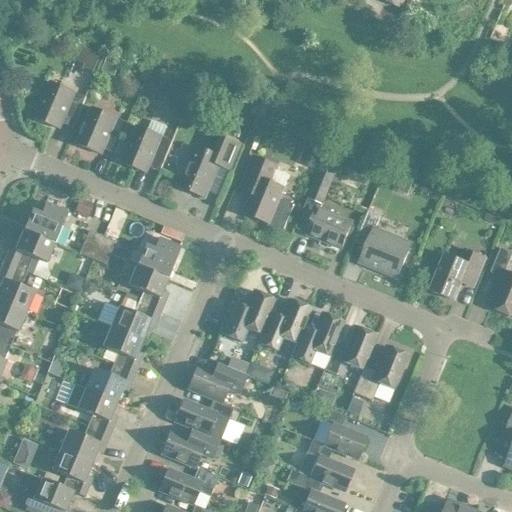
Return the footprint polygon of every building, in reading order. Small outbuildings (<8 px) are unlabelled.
[(380,0),(400,8),(403,0),(380,0)] [(90,50),(84,64),(81,71),(91,76),(100,54),(90,50)] [(85,97),(50,82),(34,119),(59,129),(61,123),(72,128),(85,97)] [(76,145),(101,155),(103,149),(114,154),(127,123),(91,108),(76,145)] [(136,126),(121,163),(146,173),(148,167),(159,172),(172,141),(162,137),(166,127),(151,121),(147,131),(136,126)] [(263,123),(259,131),(272,135),(275,128),(263,123)] [(205,198),(218,165),(229,170),(240,144),(228,139),(221,158),(194,147),(178,187),(205,198)] [(301,154),(320,162),(325,149),(307,141),(301,154)] [(253,156),(241,184),(254,189),(251,197),(244,214),(268,224),(268,223),(283,229),(293,205),(279,198),(283,188),(288,175),(275,169),(276,166),(253,156)] [(341,250),(352,222),(323,210),(337,176),(322,170),(297,229),(306,232),(305,235),(341,250)] [(394,184),(397,177),(387,173),(384,180),(394,184)] [(75,211),(88,216),(93,204),(79,199),(75,211)] [(31,211),(22,231),(54,244),(67,213),(44,203),(40,214),(31,211)] [(397,277),(410,245),(374,230),(379,217),(367,212),(355,242),(366,247),(360,262),(397,277)] [(3,263),(25,272),(31,258),(45,264),(54,244),(22,231),(14,250),(9,248),(3,263)] [(93,260),(103,237),(88,231),(78,254),(93,260)] [(144,246),(136,266),(167,279),(181,245),(158,236),(152,249),(144,246)] [(114,242),(103,237),(93,260),(104,265),(114,242)] [(490,273),(501,277),(489,307),(511,316),(511,274),(504,272),(511,253),(500,248),(490,273)] [(430,291),(454,301),(464,276),(475,281),(484,258),(465,250),(460,261),(444,255),(430,291)] [(0,279),(2,280),(0,285),(0,302),(25,313),(33,293),(19,287),(25,272),(3,263),(0,269),(0,279)] [(167,279),(136,266),(127,286),(142,292),(138,303),(160,312),(164,301),(159,299),(167,279)] [(246,329),(260,335),(272,308),(275,301),(252,291),(246,306),(235,302),(222,335),(240,342),(246,329)] [(281,337),(295,343),(296,343),(305,322),(310,309),(288,300),(283,313),(272,308),(260,335),(257,343),(276,351),(281,337)] [(0,342),(11,347),(25,313),(0,302),(0,342)] [(118,308),(110,328),(141,341),(149,321),(155,323),(160,312),(138,303),(133,314),(118,308)] [(329,357),(333,348),(343,323),(321,313),(316,326),(305,322),(296,343),(295,343),(290,357),(309,364),(314,351),(328,357),(329,357)] [(329,357),(328,357),(323,370),(326,372),(323,379),(331,383),(340,362),(361,371),(362,371),(363,367),(377,336),(354,327),(344,353),(333,348),(329,357)] [(112,365),(134,374),(139,363),(133,360),(141,341),(110,328),(102,348),(107,350),(104,358),(113,361),(112,365)] [(0,373),(11,347),(0,342),(0,373)] [(374,371),(363,367),(362,371),(361,371),(352,393),(371,401),(378,384),(393,390),(407,356),(385,346),(374,371)] [(260,371),(258,366),(250,362),(245,375),(256,379),(260,371)] [(212,400),(221,404),(226,392),(230,393),(239,394),(246,376),(218,364),(213,376),(195,368),(187,389),(212,400)] [(93,369),(85,389),(116,402),(124,383),(129,385),(134,374),(112,365),(108,375),(93,369)] [(87,426),(109,435),(113,424),(108,422),(116,402),(85,389),(75,385),(67,403),(77,407),(76,409),(91,415),(87,426)] [(312,402),(329,408),(334,396),(317,389),(312,402)] [(352,397),(346,411),(357,416),(363,402),(352,397)] [(233,408),(221,404),(212,400),(208,411),(182,401),(173,422),(199,432),(219,441),(233,408)] [(324,408),(319,420),(331,425),(322,445),(331,449),(357,460),(366,439),(340,428),(344,417),(324,408)] [(503,467),(511,470),(511,413),(495,454),(507,459),(503,467)] [(67,431),(59,451),(90,464),(99,444),(104,447),(109,435),(87,426),(82,437),(67,431)] [(219,441),(199,432),(194,444),(169,433),(160,454),(195,468),(203,447),(214,452),(219,441)] [(36,446),(21,440),(11,463),(26,469),(36,446)] [(309,478),(323,483),(344,492),(352,471),(327,460),(331,449),(322,445),(311,440),(298,473),(309,478)] [(65,477),(61,488),(72,493),(83,497),(88,486),(82,484),(90,464),(59,451),(51,471),(65,477)] [(197,469),(192,480),(166,470),(158,491),(192,505),(198,491),(210,496),(217,477),(197,469)] [(323,483),(309,478),(298,473),(291,470),(287,482),(309,491),(300,511),(340,511),(344,505),(318,495),(323,483)] [(24,509),(30,511),(64,511),(72,493),(61,488),(41,479),(33,500),(29,498),(24,509)] [(274,499),(278,490),(267,486),(264,494),(274,499)] [(0,492),(0,506),(5,509),(10,496),(0,492)] [(464,511),(466,508),(445,499),(441,511),(429,506),(426,511),(464,511)]
